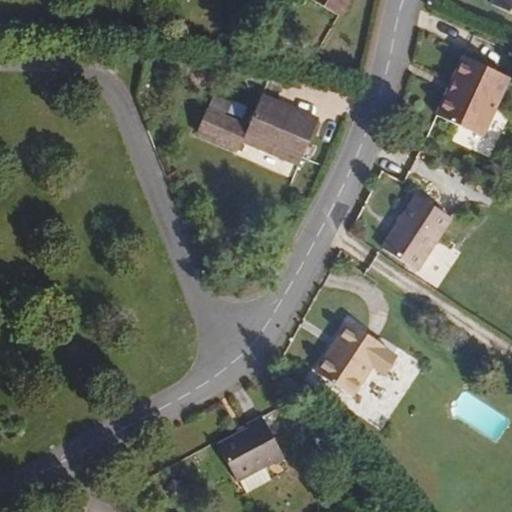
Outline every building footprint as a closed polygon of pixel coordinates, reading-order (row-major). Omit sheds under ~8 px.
[(298,0),(324,14),(332,0),(298,0)] [(511,0),(486,0),(511,11),(511,0)] [(495,137),(511,96),(511,73),(468,56),(443,116),(495,137)] [(254,111),(239,105),(238,107),(220,99),(213,114),(230,121),(232,118),(248,124),(254,111)] [(306,165),(322,122),(268,102),(256,130),(230,121),(213,114),(203,140),(245,156),(250,144),(306,165)] [(423,268),(458,216),(420,191),(387,243),(423,268)] [(358,399),(378,371),(390,379),(402,360),(390,351),(391,348),(356,325),(324,375),(358,399)] [(288,457),(265,420),(252,427),(255,431),(226,449),(245,484),(273,467),(288,457)] [(252,495),(280,478),(273,467),(245,484),(252,495)]
